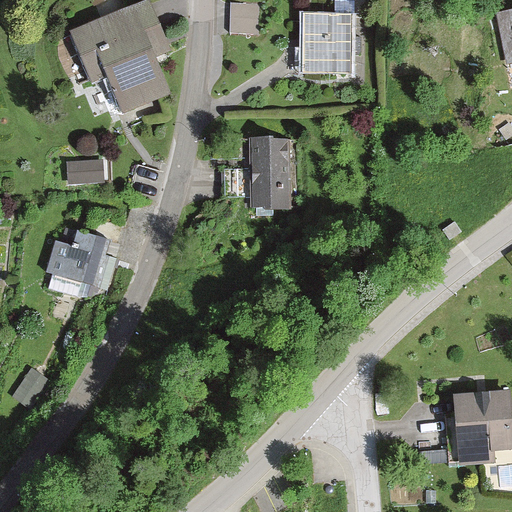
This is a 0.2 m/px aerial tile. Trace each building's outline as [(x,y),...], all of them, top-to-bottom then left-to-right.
[(151,0),(150,0),(71,36),(92,83),(108,76),(124,113),(171,92),(155,54),(172,47),(151,0)] [(511,10),(497,13),(506,65),(511,64),(511,10)] [(353,15),(305,14),(305,71),(353,72),(353,15)] [(247,206),(293,206),(293,142),(247,142),(247,206)] [(102,161),(66,164),(67,188),(105,184),(102,161)] [(118,245),(76,231),(70,249),(54,244),(45,272),(103,292),(118,245)] [(46,381),(32,372),(16,398),(29,406),(46,381)] [(511,391),(455,394),(458,464),(495,462),(495,450),(511,448),(511,391)]
